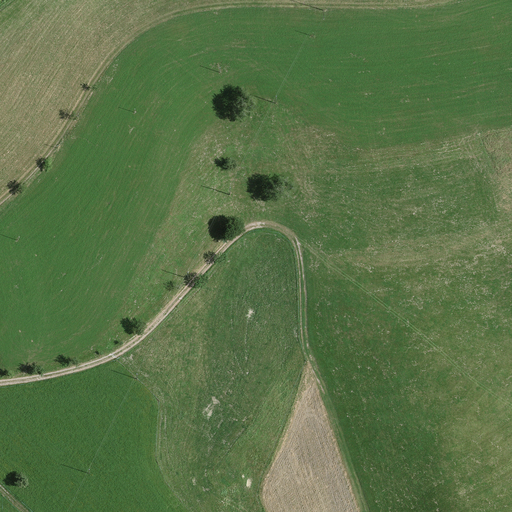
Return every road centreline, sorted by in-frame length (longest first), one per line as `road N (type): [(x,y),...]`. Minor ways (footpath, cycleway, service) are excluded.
road 1 (track): [(364,511),(305,345),(296,245),(275,226),(242,230),(118,352),(0,382)]
road 2 (track): [(448,0),(391,9),(214,4),(157,19),(118,47),(60,135),(0,202)]
